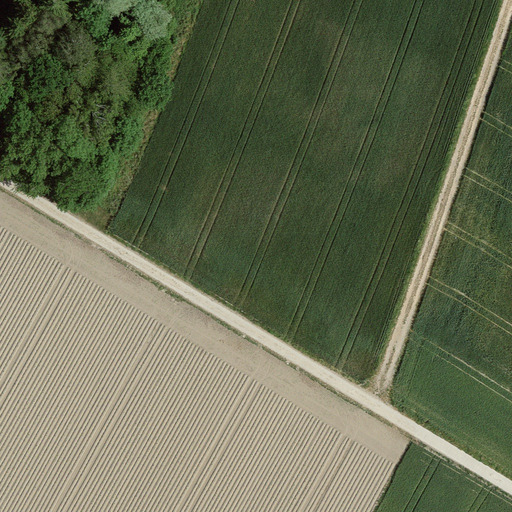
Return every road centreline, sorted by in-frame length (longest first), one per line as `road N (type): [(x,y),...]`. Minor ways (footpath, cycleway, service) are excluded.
road 1 (track): [(511,489),(0,179)]
road 2 (track): [(511,3),(376,407)]
